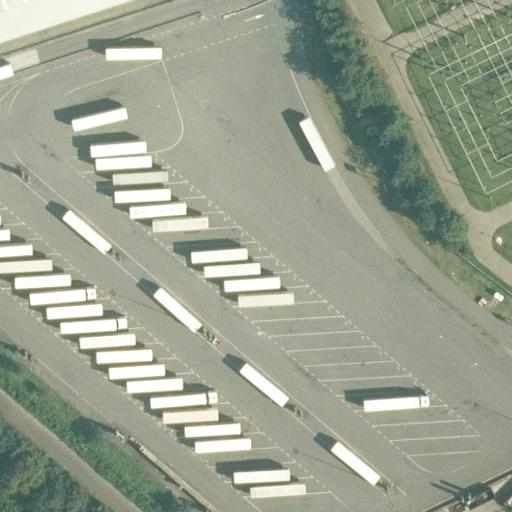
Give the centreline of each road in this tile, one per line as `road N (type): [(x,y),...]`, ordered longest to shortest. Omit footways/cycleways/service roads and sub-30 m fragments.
road 1 (unknown): [(511,412),(453,370),(400,312),(282,210),(163,77),(137,65),(100,65),(20,108)]
road 2 (unknown): [(20,108),(62,179),(430,489)]
road 3 (unknown): [(0,170),(17,197),(375,511)]
road 4 (unknown): [(511,345),(404,257),(348,185),(292,45),(294,0)]
road 5 (unknown): [(0,305),(248,511)]
road 6 (unknown): [(226,0),(0,63)]
road 7 (unclassified): [(134,511),(0,396)]
